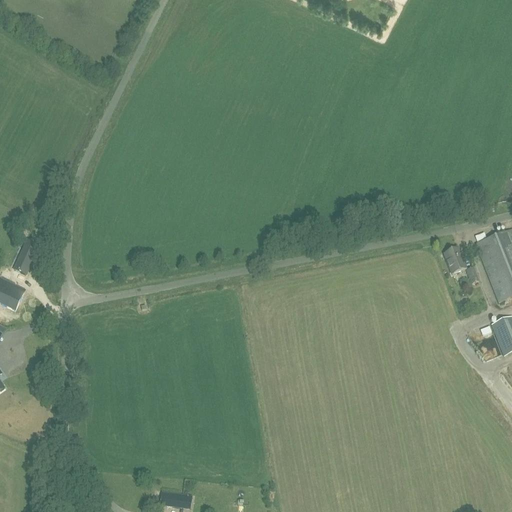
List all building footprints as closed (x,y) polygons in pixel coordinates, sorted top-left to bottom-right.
[(503,194),(510,195),(511,185),(511,184),(505,183),(503,194)] [(499,304),(511,298),(511,231),(476,246),(499,304)] [(39,247),(27,242),(13,271),(26,277),(39,247)] [(452,276),(466,270),(458,250),(444,256),(452,276)] [(472,285),(478,282),(473,269),(466,272),(472,285)] [(283,279),(259,285),(260,289),(284,284),(283,279)] [(0,304),(15,312),(24,293),(0,281),(0,304)] [(504,358),(511,354),(511,317),(492,326),(504,358)] [(190,511),(192,497),(162,493),(160,507),(190,511)]
